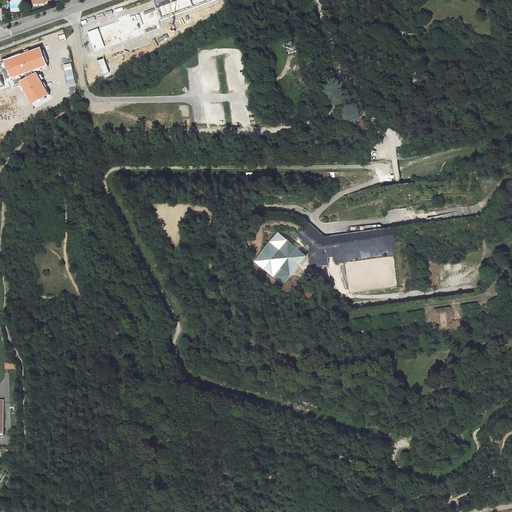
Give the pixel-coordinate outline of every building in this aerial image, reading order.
[(120,20),(88,32),(96,54),(182,23),(178,12),(212,0),(156,0),(157,0),(118,14),(120,20)] [(39,46),(3,60),(10,78),(46,65),(39,46)] [(48,94),(36,71),(18,81),(30,104),(48,94)] [(379,188),(383,211),(402,209),(420,206),(417,184),(398,184),(379,188)] [(328,237),(324,238),(311,225),(309,223),(297,235),(299,237),(311,248),(311,265),(318,266),(329,266),(332,265),(344,263),(392,256),(397,285),(398,293),(414,291),(438,287),(434,265),(486,257),(483,238),(504,210),(492,201),(481,215),(405,226),(328,237)] [(308,257),(277,233),(254,262),(284,285),(301,265),(308,257)] [(416,300),(347,309),(336,300),(325,313),(344,336),(494,314),(501,289),(483,279),(478,292),(416,300)]
